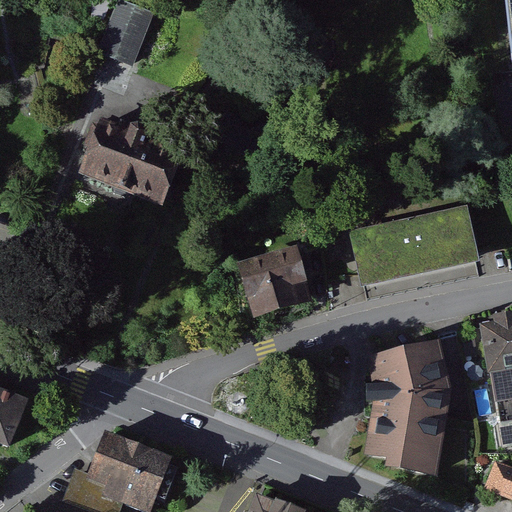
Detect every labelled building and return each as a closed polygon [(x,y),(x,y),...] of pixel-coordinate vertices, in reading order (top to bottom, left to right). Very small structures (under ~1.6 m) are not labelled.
[(156,15),(120,0),(119,0),(96,55),(132,70),(156,15)] [(106,129),(85,178),(167,212),(187,163),(106,129)] [(354,239),(364,288),(482,264),(473,216),(354,239)] [(301,253),(241,266),(253,321),(313,308),(301,253)] [(511,326),(490,328),(500,444),(511,443),(511,326)] [(373,358),(380,398),(361,459),(438,483),(460,406),(449,345),(373,358)] [(28,409),(0,399),(0,449),(12,454),(28,409)] [(161,511),(181,463),(114,437),(91,495),(132,511),(161,511)] [(511,463),(504,461),(488,502),(511,510),(511,463)] [(290,511),(266,502),(262,511),(290,511)]
